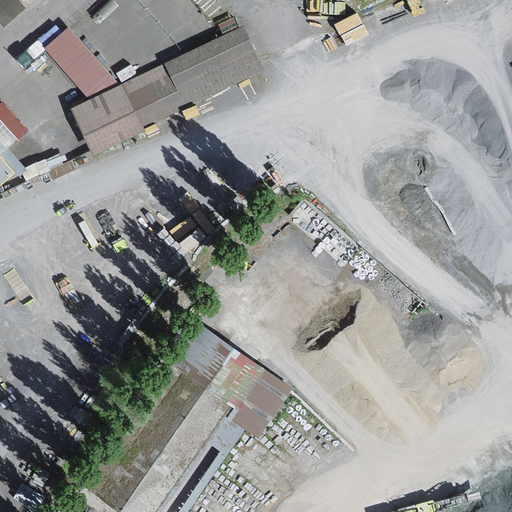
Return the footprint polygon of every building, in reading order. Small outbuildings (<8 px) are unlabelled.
[(256,71),(239,34),(81,108),(105,159),(149,139),(142,124),(256,71)] [(0,186),(18,170),(0,150),(0,186)] [(388,278),(315,368),(342,389),(415,299),(388,278)] [(215,336),(107,492),(136,511),(187,511),(245,429),(230,418),(264,369),(215,336)] [(505,511),(465,473),(427,511),(505,511)]
